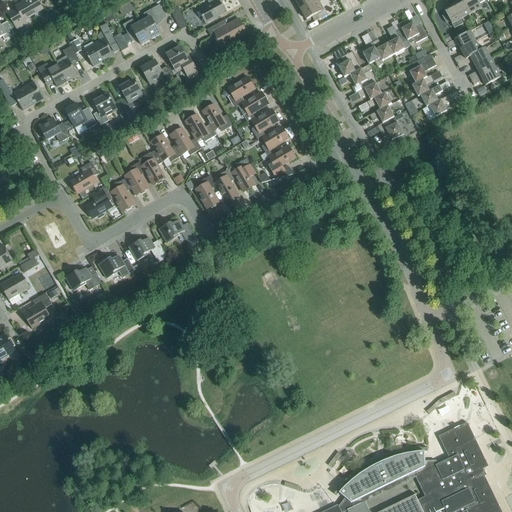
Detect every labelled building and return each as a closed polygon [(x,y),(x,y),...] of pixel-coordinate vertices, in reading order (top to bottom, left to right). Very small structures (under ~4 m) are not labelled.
[(24,20),(43,10),(37,0),(27,0),(16,7),(17,9),(8,14),(17,29),(26,24),(24,20)] [(219,1),(221,0),(207,0),(210,4),(199,11),(206,24),(226,13),(219,1)] [(295,0),(301,10),(318,1),(317,0),(295,0)] [(446,14),(442,16),(445,23),(450,21),(454,29),(463,24),(461,20),(462,19),(451,0),(445,0),(449,6),(444,9),(446,14)] [(471,14),(464,0),(460,0),(458,1),(457,0),(451,0),(462,19),(471,14)] [(479,4),(476,0),(464,0),(471,14),(481,8),(479,4)] [(323,10),(318,1),(301,10),(306,20),(312,17),(315,22),(327,15),(324,9),(323,10)] [(118,9),(123,17),(134,11),(130,2),(118,9)] [(187,25),(181,14),(177,8),(170,12),(180,30),(187,25)] [(147,19),(141,23),(151,40),(160,35),(153,22),(158,19),(153,9),(143,14),(147,19)] [(108,14),(104,16),(107,22),(114,19),(110,12),(108,14)] [(247,34),(239,19),(227,26),(224,20),(207,30),(211,37),(215,34),(218,39),(217,40),(222,48),(247,34)] [(151,40),(141,23),(135,26),(132,20),(123,25),(129,36),(134,33),(141,45),(151,40)] [(422,26),(421,26),(416,29),(413,23),(410,25),(408,21),(401,24),(403,28),(401,29),(408,41),(413,38),(416,43),(429,36),(424,25),(422,26)] [(5,40),(15,35),(7,22),(1,26),(0,23),(0,37),(2,36),(5,40)] [(120,50),(106,25),(97,37),(100,41),(94,44),(104,62),(114,56),(113,54),(120,50)] [(410,46),(408,41),(401,29),(396,32),(393,27),(387,30),(393,41),(387,44),(393,56),(405,49),(410,46)] [(458,45),(460,49),(476,41),(470,31),(446,44),(449,49),(458,45)] [(364,39),(369,44),(376,38),(371,33),(364,39)] [(503,34),(497,37),(500,42),(505,40),(503,34)] [(82,51),(76,40),(70,43),(76,54),(82,51)] [(393,56),(387,44),(382,47),(378,40),(372,43),(382,62),(393,56)] [(481,51),(480,51),(476,41),(460,49),(463,54),(454,59),(457,64),(481,51)] [(382,62),(372,43),(366,46),(368,50),(363,53),(369,65),(374,62),(377,68),(383,64),(382,62)] [(104,62),(94,44),(84,50),(93,67),(104,62)] [(67,59),(58,64),(68,82),(78,76),(71,65),(79,60),(71,47),(63,52),(67,59)] [(189,78),(198,73),(189,58),(186,59),(180,47),(167,54),(176,72),(183,68),(189,78)] [(352,52),(348,54),(344,48),(334,53),(337,60),(341,58),(344,64),(338,67),(344,78),(350,75),(356,72),(353,66),(358,63),(352,52)] [(475,66),(490,58),(485,48),(480,51),(481,51),(457,64),(459,69),(472,61),(475,66)] [(425,52),(417,56),(419,60),(424,58),(427,56),(425,52)] [(26,60),(22,62),(26,68),(27,67),(32,64),(28,58),(26,60)] [(426,63),(424,58),(419,60),(418,61),(416,62),(412,64),(407,67),(410,72),(416,84),(427,78),(424,72),(436,66),(433,60),(426,63)] [(471,81),(495,68),(490,58),(475,66),(478,71),(469,76),(471,81)] [(163,85),(173,79),(167,67),(161,70),(155,61),(141,69),(150,85),(160,79),(163,85)] [(68,82),(58,64),(50,69),(47,64),(38,69),(40,73),(42,73),(43,73),(42,73),(47,83),(52,82),(51,81),(53,79),(57,87),(68,82)] [(501,78),(495,68),(471,81),(474,85),(483,81),(485,86),(501,78)] [(361,69),(356,72),(350,75),(356,87),(361,84),(364,89),(376,83),(370,72),(364,75),(361,69)] [(432,75),(433,81),(444,78),(442,72),(432,75)] [(427,78),(416,84),(412,86),(418,97),(421,96),(430,91),(427,86),(433,82),(430,76),(427,78)] [(178,77),(174,79),(177,85),(182,82),(178,77)] [(228,97),(231,103),(224,108),(228,113),(242,104),(245,103),(245,102),(242,97),(254,90),(247,77),(228,89),(232,95),(228,97)] [(344,78),(337,82),(339,86),(346,82),(344,78)] [(33,105),(24,88),(14,94),(10,88),(8,89),(3,79),(0,81),(0,87),(11,106),(18,102),(23,111),(33,105)] [(120,101),(126,112),(130,118),(134,115),(131,110),(135,107),(132,101),(143,96),(134,80),(120,88),(126,98),(120,101)] [(34,82),(24,88),(33,105),(44,100),(34,82)] [(382,95),(376,83),(364,89),(357,93),(361,99),(368,95),(371,101),(382,95)] [(439,86),(430,91),(421,96),(427,108),(429,106),(438,101),(435,96),(442,92),(439,86)] [(261,93),(245,102),(245,103),(242,104),(246,110),(241,112),(248,124),(252,121),(258,118),(255,112),(268,105),(261,93)] [(386,93),(382,95),(371,101),(367,102),(370,108),(377,105),(380,110),(388,106),(392,104),(386,93)] [(106,116),(117,110),(108,94),(94,102),(99,112),(94,115),(100,126),(109,121),(106,116)] [(444,106),(451,102),(448,96),(438,101),(429,106),(435,118),(447,111),(444,106)] [(412,103),(405,107),(411,118),(418,114),(412,103)] [(87,130),(97,125),(90,112),(84,116),(78,104),(65,111),(75,128),(83,123),(87,130)] [(203,112),(210,125),(214,131),(220,128),(222,132),(234,125),(228,115),(222,118),(215,105),(203,112)] [(388,106),(380,110),(370,116),(373,122),(380,118),(383,124),(394,118),(388,106)] [(271,110),(258,118),(252,121),(256,127),(251,130),(258,141),(262,138),(268,135),(265,130),(278,122),(271,110)] [(210,125),(205,128),(197,115),(185,122),(195,139),(197,141),(203,138),(205,142),(217,135),(214,131),(210,125)] [(60,143),(70,137),(63,123),(57,126),(53,118),(39,126),(47,141),(56,136),(60,143)] [(394,118),(383,124),(377,127),(383,138),(389,135),(392,141),(403,135),(397,123),(396,122),(394,118)] [(113,133),(109,125),(101,128),(106,136),(113,133)] [(281,127),(268,135),(262,138),(266,144),(262,147),(265,153),(261,156),(264,161),(269,158),(279,152),(275,147),(288,139),(281,127)] [(201,149),(197,141),(195,139),(190,142),(182,129),(170,136),(176,146),(182,155),(182,156),(182,155),(188,151),(190,156),(201,149)] [(133,131),(124,136),(129,145),(139,139),(133,131)] [(182,155),(176,146),(171,149),(163,136),(151,143),(157,152),(162,162),(163,162),(168,158),(171,162),(182,156),(182,155)] [(246,141),(241,144),(244,149),(250,146),(246,141)] [(282,166),(295,158),(288,146),(279,152),(269,158),(273,163),(268,166),(276,180),(278,179),(279,181),(282,178),(295,175),(295,174),(288,167),(283,168),(282,166)] [(76,147),(70,150),(75,159),(81,156),(79,153),(76,147)] [(212,151),(205,155),(209,161),(215,157),(212,151)] [(158,166),(163,162),(162,162),(157,152),(140,162),(142,167),(146,173),(153,186),(165,179),(158,166)] [(238,170),(232,173),(236,179),(236,180),(243,192),(255,185),(248,172),(253,169),(247,159),(236,166),(238,170)] [(140,176),(146,173),(142,167),(140,162),(128,169),(131,173),(125,177),(126,179),(132,189),(136,196),(148,189),(140,176)] [(94,177),(98,174),(91,163),(81,169),(84,174),(71,182),(78,194),(97,183),(94,177)] [(231,183),(236,180),(236,179),(232,173),(230,169),(218,176),(221,180),(215,183),(217,186),(216,186),(226,203),(238,195),(231,183)] [(262,184),(271,181),(265,173),(258,177),(262,184)] [(180,175),(174,178),(178,184),(184,181),(180,175)] [(211,189),(216,186),(217,186),(215,183),(211,176),(199,182),(202,187),(196,190),(207,209),(219,202),(211,189)] [(127,192),(132,189),(126,179),(115,185),(117,189),(111,193),(114,198),(122,212),(134,205),(127,192)] [(190,181),(186,184),(190,191),(194,188),(190,181)] [(108,202),(114,198),(111,193),(108,187),(96,194),(99,199),(86,207),(93,219),(112,208),(108,202)] [(186,241),(195,235),(188,223),(182,226),(179,220),(172,224),(171,223),(159,230),(167,243),(174,239),(173,237),(181,233),(186,241)] [(319,221),(309,227),(311,232),(322,225),(319,221)] [(195,235),(186,241),(191,248),(199,243),(195,235)] [(151,251),(156,259),(158,263),(166,258),(164,254),(165,253),(157,241),(152,244),(149,238),(142,242),(141,241),(129,247),(137,261),(144,257),(143,255),(151,251)] [(1,270),(13,263),(3,245),(0,247),(0,268),(0,269),(1,270)] [(36,250),(28,255),(31,260),(34,258),(39,255),(36,250)] [(99,265),(107,279),(119,272),(123,279),(135,272),(127,259),(122,262),(119,256),(112,260),(110,258),(99,265)] [(25,273),(38,265),(34,258),(31,260),(21,266),(25,273)] [(80,286),(85,283),(90,290),(92,289),(102,283),(94,271),(89,274),(86,268),(78,273),(77,271),(66,278),(74,292),(81,287),(80,286)] [(18,294),(29,288),(21,274),(11,280),(11,279),(0,285),(9,300),(12,305),(22,300),(18,294)] [(54,290),(49,294),(52,299),(58,296),(54,290)] [(45,309),(52,304),(46,293),(32,301),(36,307),(23,314),(31,328),(50,317),(45,309)] [(0,360),(15,351),(6,335),(0,338),(0,360)] [(37,364),(28,347),(18,352),(27,369),(37,364)] [(501,511),(485,476),(482,478),(479,472),(488,467),(467,423),(439,437),(449,459),(436,465),(435,463),(425,463),(425,452),(419,452),(419,450),(428,449),(428,448),(419,449),(415,449),(404,451),(392,454),(382,458),(370,463),(361,469),(351,477),(342,485),(334,494),(335,495),(341,488),(343,489),(339,494),(346,499),(339,508),(338,505),(323,511),(501,511)]
